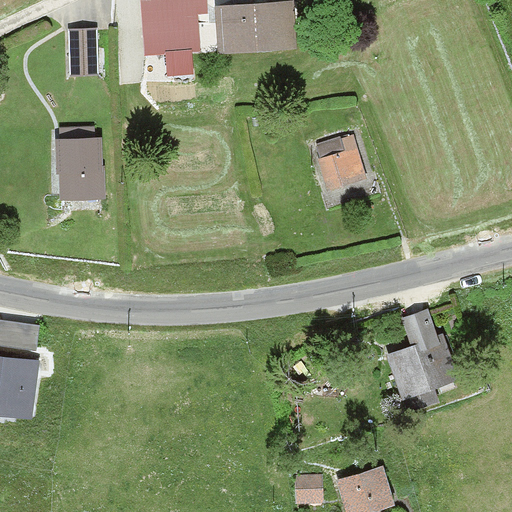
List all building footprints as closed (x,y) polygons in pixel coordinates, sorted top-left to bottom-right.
[(209,16),(208,0),(202,0),(143,2),(146,57),(202,55),(200,16),(209,16)] [(217,10),(219,55),(295,51),(293,4),(217,10)] [(69,24),(71,71),(101,70),(100,23),(69,24)] [(327,188),(364,178),(354,138),(316,148),(327,188)] [(101,200),(100,140),(56,141),(57,201),(101,200)] [(438,388),(435,379),(456,372),(444,334),(437,336),(429,312),(405,319),(415,348),(394,355),(407,398),(438,388)] [(41,327),(0,322),(0,323),(0,345),(38,350),(41,327)] [(0,415),(31,420),(39,362),(0,356),(0,415)] [(377,511),(394,507),(383,468),(338,482),(346,511),(377,511)] [(325,479),(297,479),(297,505),(325,506),(325,479)]
